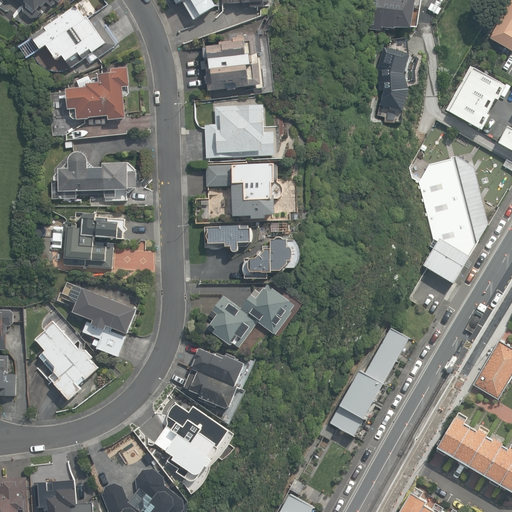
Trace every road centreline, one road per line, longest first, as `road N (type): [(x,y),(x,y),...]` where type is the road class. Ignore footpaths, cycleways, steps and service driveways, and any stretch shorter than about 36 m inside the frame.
road 1 (residential): [(137,0),(160,41),(167,84),(171,336),(146,385),(114,416),(86,430),(0,437)]
road 2 (secondary): [(511,249),(359,511)]
